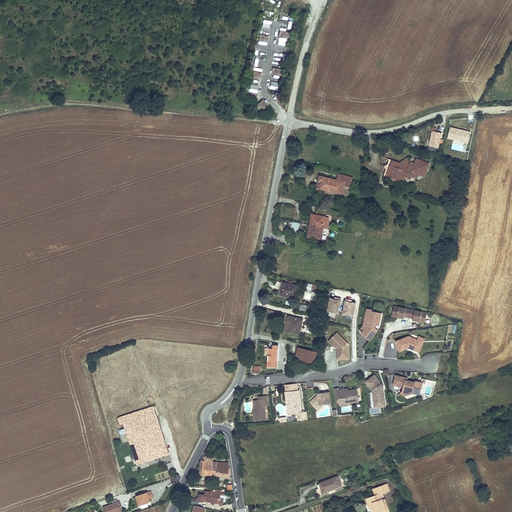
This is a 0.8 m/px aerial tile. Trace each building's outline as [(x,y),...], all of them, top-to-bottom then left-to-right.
[(272,74),(270,87),(277,88),(279,75),(272,74)] [(256,106),(261,111),(267,105),(262,100),(256,106)] [(469,131),(449,127),(447,137),(463,141),(463,137),(467,138),(469,131)] [(428,146),(437,147),(440,132),(431,131),(428,146)] [(409,157),(400,163),(409,166),(411,162),(409,157)] [(400,163),(389,159),(387,164),(384,166),(385,169),(383,178),(386,178),(387,176),(392,178),(391,180),(396,181),(397,179),(402,181),(405,178),(410,180),(412,176),(415,176),(418,175),(419,173),(426,176),(428,167),(426,162),(416,160),(415,163),(411,162),(409,166),(400,163)] [(337,181),(320,176),(318,181),(320,181),(318,189),(330,192),(331,191),(341,193),(343,185),(350,186),(352,178),(339,175),(337,181)] [(325,217),(311,214),(310,225),(323,228),(325,217)] [(291,228),(298,229),(300,223),(293,221),(291,228)] [(308,236),(321,238),(323,228),(310,225),(308,236)] [(297,286),(283,283),(283,287),(284,288),(283,296),(295,298),(297,286)] [(331,299),(328,311),(339,314),(342,302),(331,299)] [(354,316),(358,301),(346,299),(342,314),(354,316)] [(394,305),(392,316),(426,321),(427,310),(394,305)] [(366,308),(360,336),(376,339),(381,311),(366,308)] [(302,319),(288,317),(287,323),(290,323),(288,332),(300,334),(302,319)] [(349,359),(349,340),(341,340),(341,333),(334,333),(334,359),(349,359)] [(395,340),(400,353),(423,345),(420,337),(415,338),(413,333),(395,340)] [(273,348),(269,348),(269,355),(268,366),(277,367),(278,345),(273,345),(273,348)] [(316,352),(298,348),(296,355),(299,356),(298,359),(314,363),(316,352)] [(371,408),(385,406),(382,375),(368,376),(369,392),(371,408)] [(395,375),(393,385),(403,386),(402,393),(413,395),(414,387),(422,388),(423,380),(395,375)] [(339,404),(359,403),(358,387),(335,389),(336,399),(339,399),(339,404)] [(298,391),(284,393),(285,399),(286,399),(287,407),(290,410),(291,410),(292,416),(301,415),(298,391)] [(316,398),(315,398),(310,403),(315,409),(318,406),(322,405),(330,404),(328,393),(316,395),(317,396),(317,397),(317,398),(316,398)] [(262,401),(258,402),(253,402),(254,412),(252,412),(254,423),(265,421),(263,408),(267,408),(266,397),(261,398),(262,401)] [(135,458),(132,459),(133,464),(136,463),(137,464),(169,453),(164,439),(142,447),(133,420),(156,413),(154,407),(118,418),(120,424),(124,423),(126,432),(120,434),(120,437),(122,437),(127,435),(129,439),(123,441),(124,444),(126,443),(128,447),(131,446),(135,458)] [(164,439),(156,413),(133,420),(142,447),(164,439)] [(226,463),(210,461),(205,461),(203,460),(202,474),(208,475),(215,475),(229,477),(230,467),(229,467),(229,462),(226,462),(226,463)] [(341,486),(337,477),(320,483),(321,487),(318,489),(320,494),(341,486)] [(389,511),(386,503),(384,504),(383,500),(383,499),(380,494),(389,491),(386,484),(375,488),(377,494),(375,495),(367,498),(369,503),(371,502),(373,507),(371,507),(372,508),(373,511),(389,511)] [(153,498),(151,491),(137,496),(140,505),(148,502),(147,499),(153,498)] [(212,492),(204,491),(204,493),(198,492),(197,497),(195,497),(195,498),(189,497),(188,502),(198,505),(199,500),(203,501),(212,502),(219,503),(221,493),(212,492)] [(224,493),(221,493),(219,503),(212,502),(212,504),(223,505),(224,493)] [(120,511),(123,511),(120,501),(103,507),(104,511),(120,511)]
